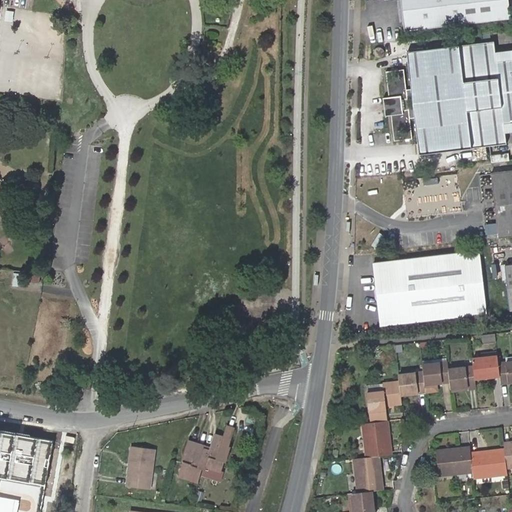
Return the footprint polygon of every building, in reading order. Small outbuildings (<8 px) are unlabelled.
[(511,21),(508,0),(401,0),(405,32),(511,21)] [(511,60),(496,62),(495,54),(494,43),(406,54),(408,71),(410,90),(404,91),(403,86),(401,86),(401,83),(390,85),(392,101),(388,102),(389,113),(393,113),(395,130),(406,129),(405,127),(407,126),(407,120),(413,119),(416,140),(418,156),(506,146),(505,135),(504,126),(511,125),(511,60)] [(376,48),(375,49),(374,51),(373,52),(374,54),(374,55),(375,56),(376,57),(378,58),(379,58),(381,57),(383,56),(383,54),(384,53),(384,51),(383,50),(382,49),(381,48),(379,47),(378,47),(376,48)] [(511,52),(495,54),(496,62),(511,60),(511,52)] [(410,90),(408,71),(385,73),(388,102),(392,101),(390,85),(401,83),(401,86),(403,86),(404,91),(410,90)] [(393,113),(389,113),(393,143),(416,140),(413,119),(407,120),(407,126),(405,127),(406,129),(395,130),(393,113)] [(491,155),(492,161),(511,160),(510,153),(491,155)] [(499,236),(511,235),(511,170),(493,172),(499,236)] [(376,324),(488,311),(481,250),(370,262),(376,324)] [(511,311),(511,266),(503,267),(508,312),(511,311)] [(498,357),(475,360),(475,366),(477,379),(500,376),(499,363),(498,357)] [(511,361),(499,363),(500,376),(501,384),(511,383),(511,361)] [(423,371),(398,374),(399,376),(399,381),(401,394),(427,392),(439,391),(438,383),(443,382),(443,378),(450,378),(450,372),(450,369),(449,362),(441,363),(423,365),(423,371)] [(451,382),(452,390),(478,387),(477,379),(475,366),(460,368),(461,370),(450,372),(450,378),(451,382)] [(401,394),(399,381),(383,383),(384,391),(367,393),(370,422),(388,420),(386,407),(402,404),(401,394)] [(384,391),(383,383),(366,385),(367,393),(384,391)] [(370,422),(363,423),(366,457),(380,456),(393,454),(390,436),(387,436),(386,431),(389,431),(388,420),(370,422)] [(206,448),(206,446),(199,444),(191,441),(185,460),(179,476),(199,482),(204,469),(205,469),(207,465),(209,466),(223,471),(225,467),(227,462),(225,461),(230,447),(232,447),(237,432),(228,429),(226,437),(225,439),(218,437),(214,449),(213,451),(206,448)] [(16,434),(1,431),(0,437),(0,476),(8,478),(16,434)] [(39,438),(16,434),(8,478),(30,482),(39,438)] [(54,441),(39,438),(30,482),(45,485),(54,441)] [(130,477),(128,477),(127,485),(151,488),(156,449),(132,446),(130,464),(132,464),(130,477)] [(225,461),(227,462),(229,462),(234,448),(232,447),(230,447),(225,461)] [(472,454),(471,448),(453,450),(454,454),(449,454),(449,450),(438,451),(440,477),(474,473),(472,454)] [(474,473),(475,480),(509,476),(508,469),(505,451),(496,452),(496,455),(490,456),(490,452),(472,454),(474,473)] [(366,457),(354,458),(359,492),(372,491),(384,489),(382,472),(378,472),(378,467),(381,467),(380,456),(366,457)] [(353,492),(354,511),(375,511),(372,491),(359,492),(353,492)]
